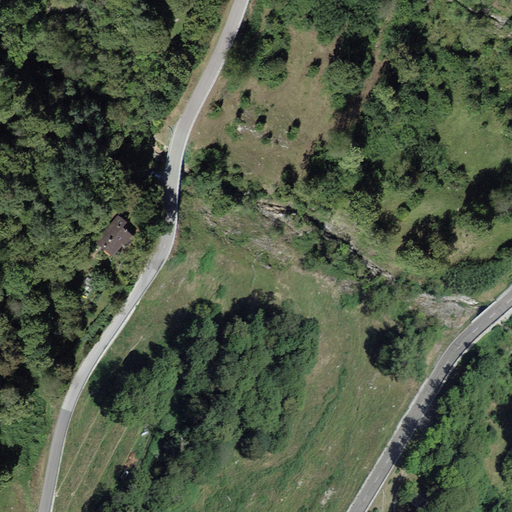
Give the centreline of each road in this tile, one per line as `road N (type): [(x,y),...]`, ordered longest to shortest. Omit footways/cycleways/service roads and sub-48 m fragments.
road 1 (unclassified): [(43,511),(76,387),(160,252),(178,144),(240,0)]
road 2 (tertiary): [(359,511),(448,365),(511,301)]
